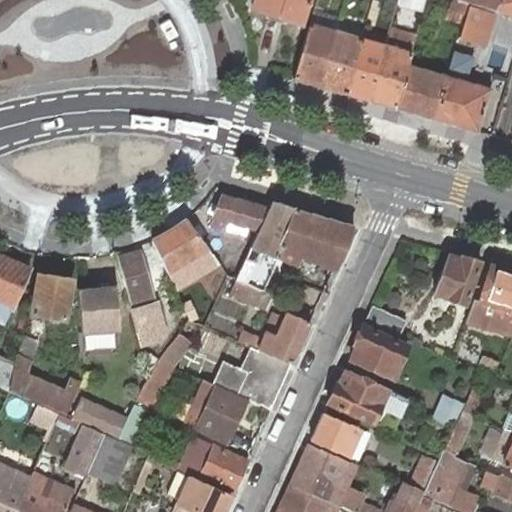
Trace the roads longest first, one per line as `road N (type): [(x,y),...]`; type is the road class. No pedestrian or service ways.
road 1 (residential): [(253,511),(399,173)]
road 2 (residential): [(0,186),(47,208),(103,208),(153,185),(200,118)]
road 3 (tertiary): [(399,173),(200,118)]
road 4 (tertiary): [(200,118),(80,111),(0,128)]
road 5 (residential): [(200,118),(204,65),(174,0)]
